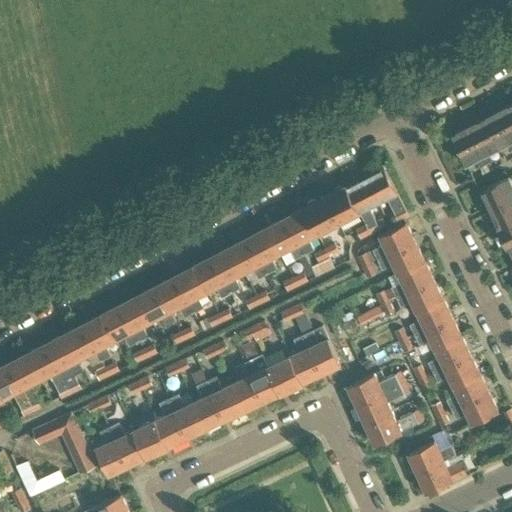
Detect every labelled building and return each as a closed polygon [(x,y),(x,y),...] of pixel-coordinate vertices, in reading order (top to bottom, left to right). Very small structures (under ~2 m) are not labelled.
[(500,102),(495,105),(511,137),(511,101),(503,107),(500,102)] [(510,149),(511,148),(511,137),(495,105),(490,108),(492,112),(482,117),(497,146),(506,142),(510,149)] [(470,118),(465,121),(486,162),(491,159),(487,152),(497,146),(482,117),(472,122),(470,118)] [(480,165),(486,162),(465,121),(460,124),(462,128),(451,133),(466,162),(476,157),(480,165)] [(386,197),(398,218),(408,213),(397,191),(383,164),(364,175),(378,201),(386,197)] [(359,210),(366,223),(368,227),(378,222),(369,206),(378,201),(364,175),(345,184),(359,210)] [(480,190),(489,209),(511,197),(511,181),(509,175),(480,190)] [(345,184),(324,195),(338,221),(359,210),(345,184)] [(316,232),(338,221),(324,195),(303,207),(316,232)] [(511,197),(489,209),(498,227),(511,220),(511,197)] [(303,207),(285,216),(305,253),(314,248),(308,237),(316,232),(303,207)] [(295,258),(305,253),(285,216),(267,226),(280,251),(289,247),(295,258)] [(511,220),(498,227),(507,245),(511,242),(511,220)] [(377,258),(415,240),(406,221),(380,233),(384,243),(373,249),(377,258)] [(370,232),(380,227),(378,222),(368,227),(370,232)] [(370,232),(368,227),(366,223),(357,228),(361,236),(370,232)] [(267,226),(248,235),(268,272),(277,267),(271,256),(280,251),(267,226)] [(258,277),(268,272),(248,235),(230,245),(243,271),(252,266),(258,277)] [(415,240),(377,258),(382,268),(394,262),(398,271),(424,259),(415,240)] [(335,243),(324,248),(329,256),(339,251),(335,243)] [(230,245),(211,254),(231,292),(240,287),(234,275),(243,271),(230,245)] [(329,256),(324,248),(315,252),(319,260),(329,256)] [(357,256),(362,266),(370,262),(366,252),(357,256)] [(211,254),(193,264),(206,290),(215,285),(221,297),(231,292),(211,254)] [(396,296),(434,277),(424,259),(398,271),(403,280),(391,286),(396,296)] [(370,262),(362,266),(367,276),(375,272),(370,262)] [(174,274),(194,311),(204,306),(198,295),(206,290),(193,264),(174,274)] [(294,276),(298,284),(307,280),(303,271),(294,276)] [(174,274),(157,283),(170,309),(178,305),(184,316),(194,311),(174,274)] [(288,289),(298,284),(294,276),(284,281),(288,289)] [(443,296),(434,277),(396,296),(400,305),(412,299),(417,309),(443,296)] [(176,320),(170,309),(157,283),(138,293),(151,319),(160,314),(166,326),(176,320)] [(256,294),(260,302),(269,298),(266,289),(256,294)] [(376,294),(380,303),(389,299),(384,290),(376,294)] [(138,293),(119,303),(139,340),(148,335),(142,324),(151,319),(138,293)] [(250,307),(260,302),(256,294),(246,299),(250,307)] [(414,333),(452,315),(443,296),(417,309),(421,317),(410,323),(414,333)] [(389,299),(380,303),(358,315),(361,322),(384,311),(385,313),(393,309),(389,299)] [(119,303),(101,312),(114,338),(123,334),(129,345),(139,340),(119,303)] [(294,315),(303,333),(313,328),(312,326),(314,325),(306,309),(304,310),(300,303),(291,308),(294,315)] [(222,320),(232,315),(228,308),(218,312),(222,320)] [(285,319),(294,315),(291,308),(282,312),(285,319)] [(114,338),(101,312),(83,322),(102,359),(112,354),(106,343),(114,338)] [(212,325),(222,320),(218,312),(209,317),(212,325)] [(461,333),(452,315),(414,333),(419,343),(431,337),(435,346),(461,333)] [(354,317),(341,323),(348,338),(361,332),(354,317)] [(253,326),(256,333),(267,328),(264,320),(253,326)] [(83,322),(64,332),(77,358),(86,353),(92,364),(102,359),(83,322)] [(341,362),(328,336),(322,324),(313,328),(303,333),(321,371),(341,362)] [(191,325),(181,330),(185,338),(195,333),(191,325)] [(256,333),(253,326),(241,331),(244,339),(256,333)] [(394,331),(399,341),(407,337),(402,327),(394,331)] [(175,342),(185,338),(181,330),(171,334),(175,342)] [(68,362),(77,358),(64,332),(46,341),(70,387),(72,392),(81,387),(79,382),(68,362)] [(302,380),(321,371),(303,333),(293,337),(299,350),(291,354),(291,353),(289,354),(302,380)] [(461,333),(435,346),(440,355),(428,361),(433,370),(470,352),(461,333)] [(412,346),(407,337),(399,341),(404,350),(412,346)] [(223,340),(214,344),(217,352),(226,347),(223,340)] [(62,396),(72,392),(70,387),(46,341),(27,351),(41,377),(50,372),(60,391),(59,392),(62,396)] [(379,349),(375,342),(363,348),(367,356),(379,349)] [(143,347),(147,356),(157,351),(153,343),(143,347)] [(208,356),(217,352),(214,344),(205,349),(208,356)] [(137,360),(147,356),(143,347),(134,352),(137,360)] [(27,351),(9,361),(32,405),(34,409),(44,405),(42,400),(41,400),(31,382),(41,377),(27,351)] [(454,383),(479,371),(470,352),(433,370),(437,380),(449,374),(454,383)] [(270,363),(282,389),(302,380),(289,354),(270,363)] [(263,399),(282,389),(270,363),(259,368),(254,356),(245,361),(263,399)] [(188,365),(185,358),(176,363),(179,370),(188,365)] [(22,410),(24,414),(34,409),(32,405),(9,361),(0,365),(0,388),(4,396),(13,391),(23,409),(22,410)] [(106,366),(109,374),(119,369),(115,361),(106,366)] [(240,377),(231,382),(244,408),(263,399),(245,361),(235,366),(240,377)] [(170,374),(179,370),(176,363),(166,367),(170,374)] [(412,368),(417,378),(425,374),(421,364),(412,368)] [(100,378),(109,374),(106,366),(96,370),(100,378)] [(348,384),(357,403),(404,381),(400,371),(378,381),(374,371),(348,384)] [(451,408),(489,389),(479,371),(454,383),(458,392),(446,398),(451,408)] [(224,417),(244,408),(231,382),(222,386),(216,374),(206,379),(224,417)] [(425,374),(417,378),(422,388),(430,384),(425,374)] [(139,380),(142,387),(151,383),(148,376),(139,380)] [(224,417),(206,379),(197,384),(202,396),(193,400),(205,426),(224,417)] [(139,380),(129,385),(132,392),(142,387),(139,380)] [(357,403),(366,422),(392,410),(388,400),(409,390),(404,381),(357,403)] [(498,409),(489,389),(451,408),(456,417),(468,411),(473,421),(498,409)] [(186,435),(205,426),(193,400),(184,404),(179,392),(168,397),(186,435)] [(98,399),(101,407),(110,402),(107,395),(98,399)] [(167,445),(186,435),(168,397),(159,401),(165,413),(154,418),(167,445)] [(98,399),(88,404),(91,411),(101,407),(98,399)] [(431,405),(436,415),(444,411),(439,401),(431,405)] [(0,425),(15,418),(10,407),(0,411),(0,425)] [(511,419),(511,409),(511,408),(503,412),(508,422),(511,419)] [(396,418),(392,410),(366,422),(375,442),(423,419),(419,409),(410,413),(410,412),(396,418)] [(95,463),(89,449),(71,411),(33,429),(39,441),(63,430),(81,470),(95,463)] [(448,421),(444,411),(436,415),(440,425),(448,421)] [(154,418),(135,427),(147,454),(167,445),(154,418)] [(128,463),(147,454),(135,427),(125,432),(119,420),(110,424),(128,463)] [(106,441),(96,446),(102,460),(108,472),(128,463),(110,424),(100,429),(106,441)] [(403,437),(415,431),(412,424),(400,430),(403,437)] [(408,451),(418,471),(444,458),(444,459),(456,453),(451,443),(439,448),(434,439),(408,451)] [(95,463),(102,460),(96,446),(89,449),(95,463)] [(427,490),(468,471),(463,459),(447,466),(444,459),(444,458),(418,471),(427,490)] [(12,470),(7,460),(0,463),(0,466),(4,473),(12,470)] [(41,489),(36,478),(27,460),(17,465),(30,494),(41,489)] [(60,468),(36,478),(41,489),(64,477),(60,468)] [(17,501),(25,498),(21,488),(12,492),(17,501)] [(129,511),(130,511),(121,493),(121,492),(95,505),(98,511),(129,511)] [(30,507),(25,498),(17,501),(22,511),(30,507)]
